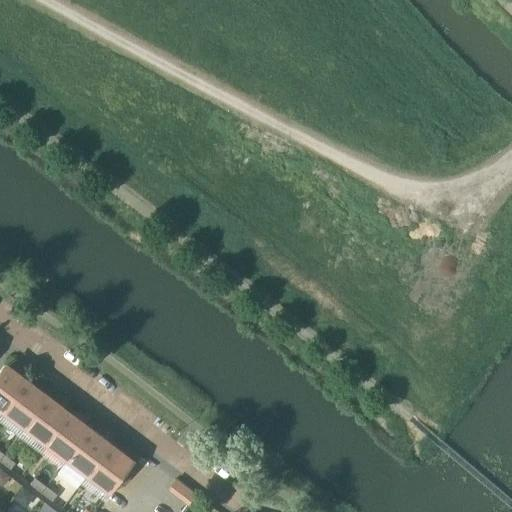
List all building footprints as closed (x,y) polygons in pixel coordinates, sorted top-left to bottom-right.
[(0,370),(0,412),(1,414),(25,382),(14,373),(11,377),(0,370)] [(21,429),(22,430),(47,398),(46,397),(42,402),(33,395),(37,390),(25,382),(1,414),(3,415),(0,418),(0,421),(17,434),(21,429)] [(22,430),(43,446),(68,414),(67,413),(63,418),(54,411),(58,406),(47,398),(22,430)] [(43,446),(64,462),(89,430),(88,429),(84,434),(75,427),(79,422),(68,414),(43,446)] [(64,462),(85,477),(110,446),(109,445),(105,450),(96,443),(100,438),(89,430),(64,462)] [(110,446),(85,477),(107,494),(128,466),(118,459),(121,454),(110,446)] [(0,462),(10,470),(14,463),(3,455),(0,458),(0,462)] [(29,485),(40,493),(45,487),(34,478),(29,485)] [(52,501),(56,495),(45,487),(40,493),(52,501)] [(35,497),(22,488),(14,500),(26,509),(35,497)] [(191,492),(191,493),(184,502),(192,508),(199,498),(191,492)]
